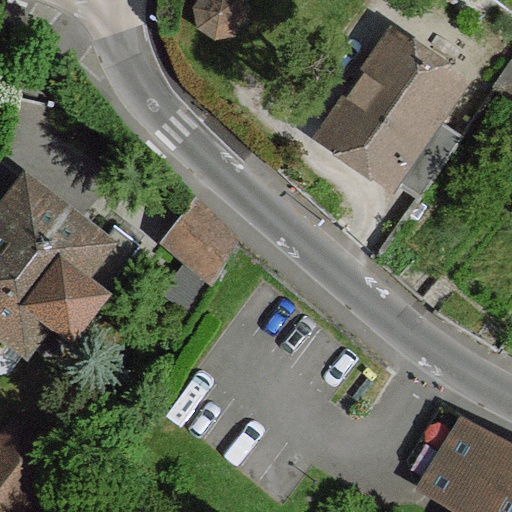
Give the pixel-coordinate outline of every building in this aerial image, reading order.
[(397,43),(328,143),(397,189),(440,125),(465,90),(397,43)] [(397,189),(421,204),(464,141),(440,125),(397,189)] [(22,176),(0,205),(0,319),(24,338),(47,308),(66,323),(94,285),(76,271),(102,236),(22,176)] [(169,236),(217,275),(235,239),(195,200),(169,236)] [(511,511),(511,460),(503,455),(442,421),(396,490),(432,511),(511,511)] [(0,511),(10,511),(55,456),(13,424),(0,440),(0,511)]
